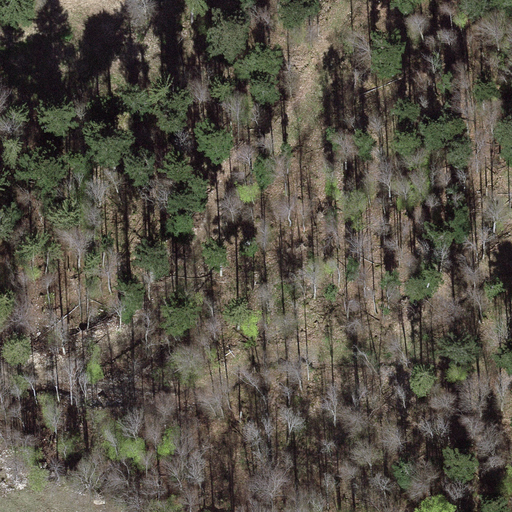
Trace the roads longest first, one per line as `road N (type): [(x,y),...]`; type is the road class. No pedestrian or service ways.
road 1 (track): [(350,0),(298,118),(237,169),(166,306),(114,347),(50,371),(0,378)]
road 2 (track): [(50,371),(117,390),(182,391),(264,352),(365,351),(430,322),(471,280),(511,256)]
road 3 (track): [(430,322),(488,212),(511,186)]
